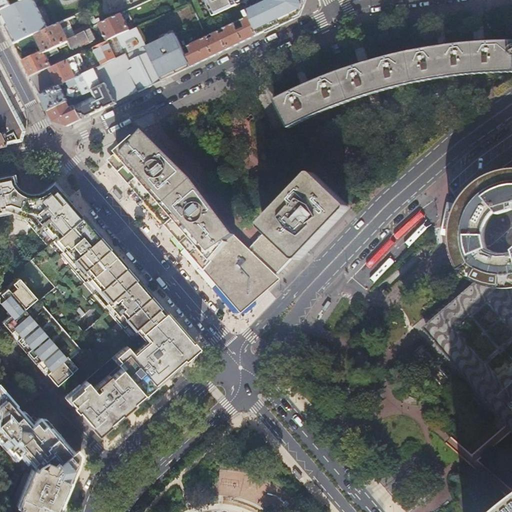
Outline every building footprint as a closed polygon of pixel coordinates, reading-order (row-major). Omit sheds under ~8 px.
[(10,0),(22,0),(23,1),(24,0),(0,0),(0,11),(13,5),(10,0)] [(48,28),(33,0),(24,0),(23,1),(13,5),(0,11),(0,16),(14,44),(35,34),(48,28)] [(236,0),(206,0),(213,15),(238,3),(236,0)] [(305,0),(268,0),(247,11),(249,16),(258,35),(298,16),(298,15),(300,14),(305,0)] [(130,30),(122,14),(100,24),(108,40),(117,36),(130,30)] [(207,36),(187,45),(191,53),(187,55),(192,66),(258,35),(249,16),(242,19),(245,28),(238,31),(234,23),(224,28),(226,32),(220,35),(218,30),(212,34),(214,39),(209,41),(207,36)] [(74,30),(68,19),(48,28),(35,34),(43,50),(45,52),(50,50),(54,48),(68,41),(69,41),(68,39),(85,31),(88,30),(91,28),(93,28),(90,23),(74,30)] [(75,98),(67,102),(69,107),(72,105),(79,120),(116,102),(116,101),(134,92),(135,93),(162,80),(148,49),(137,26),(130,30),(117,36),(119,40),(124,51),(126,54),(122,56),(116,58),(102,65),(83,74),(91,90),(83,94),(75,98)] [(89,39),(85,31),(68,39),(69,41),(68,41),(71,48),(89,39)] [(148,49),(162,80),(192,66),(187,55),(177,35),(171,39),(170,36),(153,44),(154,46),(148,49)] [(117,36),(108,40),(93,47),(102,65),(116,58),(110,44),(119,40),(117,36)] [(276,100),(289,127),(296,124),(304,120),(311,117),(319,113),(327,110),(335,107),(343,104),(351,101),(359,98),(369,95),(377,92),(386,90),(394,88),(409,84),(420,81),(437,78),(458,75),(485,72),(511,71),(511,41),(500,41),(481,42),(463,44),(443,47),(427,49),(412,52),(404,53),(396,55),(389,57),(381,59),(374,61),(366,63),(359,65),(349,68),(340,72),(330,75),(321,79),(312,83),(303,87),(294,91),(285,95),(276,100)] [(45,52),(43,50),(23,60),(31,76),(52,67),(45,52)] [(52,67),(31,76),(35,84),(39,91),(57,82),(59,85),(75,78),(76,77),(71,67),(79,63),(75,56),(52,67)] [(83,74),(76,77),(75,78),(83,94),(91,90),(83,74)] [(27,133),(2,84),(0,80),(0,133),(6,145),(10,144),(25,141),(26,136),(27,133)] [(57,82),(39,91),(40,94),(59,85),(57,82)] [(60,86),(41,95),(45,103),(49,111),(67,102),(75,98),(71,89),(63,92),(60,86)] [(69,107),(67,102),(49,111),(55,121),(67,125),(79,120),(72,105),(69,107)] [(278,273),(294,256),(268,231),(250,250),(236,235),(237,234),(195,178),(144,129),(117,151),(118,152),(113,156),(243,304),(278,273)] [(511,170),(511,157),(491,171),(492,174),(500,171),(511,170)] [(511,170),(500,171),(492,174),(481,180),(471,188),(462,198),(459,203),(455,211),(452,221),(451,233),(453,246),(456,258),(462,269),(468,265),(470,266),(465,273),(471,278),(473,279),(476,281),(486,285),(500,288),(511,287),(511,170)] [(268,231),(294,256),(297,260),(298,260),(299,260),(299,261),(300,260),(301,260),(350,208),(351,207),(350,206),(350,205),(315,172),(314,172),(313,172),(312,172),(264,223),(263,223),(263,224),(263,225),(263,226),(264,227),(268,231)] [(12,211),(20,188),(17,187),(15,184),(13,182),(11,174),(0,175),(0,218),(3,217),(7,209),(12,211)] [(32,193),(24,215),(30,217),(28,223),(32,227),(47,245),(80,216),(52,182),(47,187),(41,192),(38,193),(35,193),(32,193)] [(22,190),(20,188),(12,211),(20,214),(24,215),(32,193),(28,192),(24,191),(22,190)] [(110,357),(117,365),(141,390),(146,386),(151,381),(152,383),(195,345),(80,216),(47,245),(137,345),(129,351),(124,345),(110,357)] [(77,367),(58,383),(67,394),(87,378),(94,386),(117,365),(110,357),(124,345),(129,351),(137,345),(47,245),(30,259),(54,286),(38,300),(80,348),(69,358),(77,367)] [(80,348),(38,300),(18,278),(0,293),(3,298),(0,300),(0,302),(10,314),(1,322),(56,384),(58,383),(77,367),(69,358),(80,348)] [(486,285),(476,281),(416,330),(503,431),(511,440),(511,287),(500,288),(486,285)] [(141,390),(117,365),(94,386),(87,378),(67,394),(66,396),(97,431),(142,391),(141,390)] [(59,511),(60,511),(61,502),(67,481),(74,467),(80,458),(76,453),(48,422),(45,425),(38,417),(36,419),(32,415),(27,420),(14,405),(15,404),(0,387),(0,438),(16,456),(21,451),(27,458),(29,456),(37,465),(36,467),(35,466),(31,473),(16,503),(15,505),(19,507),(18,511),(59,511)] [(13,465),(0,492),(0,500),(9,505),(11,501),(26,471),(13,465)] [(11,501),(16,503),(31,473),(26,471),(11,501)]
